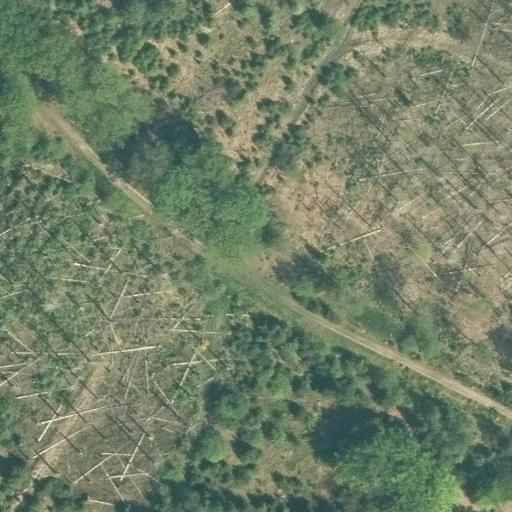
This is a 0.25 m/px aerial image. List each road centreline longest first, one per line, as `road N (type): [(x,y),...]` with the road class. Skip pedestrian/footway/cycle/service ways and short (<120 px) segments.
road 1 (track): [(221,264),(511,414)]
road 2 (track): [(0,65),(192,247),(221,264)]
road 3 (track): [(221,264),(220,251),(330,57)]
